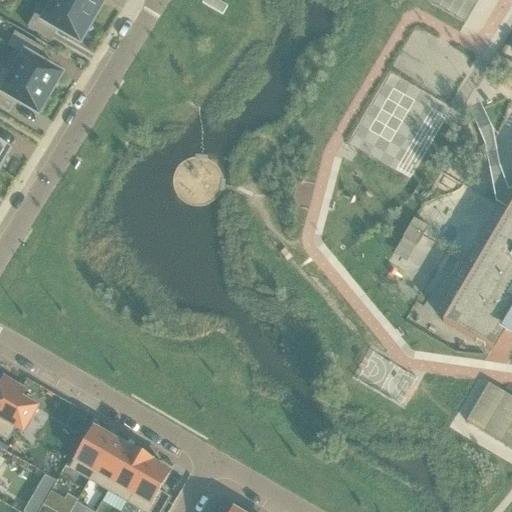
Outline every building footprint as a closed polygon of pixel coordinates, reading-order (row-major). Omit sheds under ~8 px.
[(50,0),(55,3),(92,24),(92,23),(92,22),(103,4),(95,0),(50,0)] [(36,16),(29,28),(50,41),(57,30),(80,43),(91,25),(92,24),(55,3),(44,21),(36,16)] [(16,50),(5,69),(14,74),(50,95),(51,94),(61,75),(38,62),(45,51),(16,34),(9,46),(16,50)] [(5,69),(0,77),(0,106),(9,112),(15,101),(38,114),(49,96),(50,95),(14,74),(5,69)] [(0,168),(10,152),(0,145),(0,168)] [(511,205),(494,236),(487,232),(482,241),(489,245),(478,264),(471,260),(470,261),(465,269),(473,273),(443,323),(492,351),(495,353),(508,331),(511,333),(511,205)] [(414,219),(403,237),(418,246),(428,228),(416,220),(414,219)] [(4,378),(0,385),(0,436),(8,441),(15,428),(23,433),(37,409),(22,399),(26,391),(4,378)] [(511,397),(489,384),(466,423),(511,449),(511,397)] [(94,430),(70,470),(90,481),(113,442),(94,430)] [(113,442),(90,481),(109,492),(132,452),(131,452),(113,442)] [(132,452),(109,492),(127,503),(151,463),(151,464),(152,463),(132,451),(131,452),(132,452)] [(151,463),(127,503),(142,511),(163,511),(171,499),(160,493),(170,475),(151,464),(151,463)] [(69,498),(60,511),(72,511),(78,503),(69,498)] [(32,499),(24,511),(38,511),(42,505),(32,499)]
